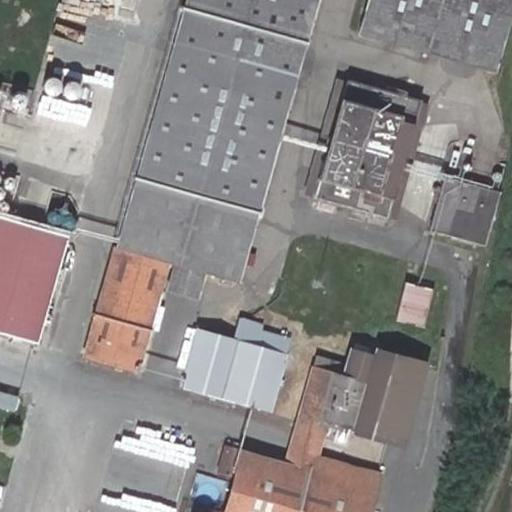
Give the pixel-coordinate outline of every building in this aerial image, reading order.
[(187,0),(118,249),(180,266),(209,274),(238,282),(317,0),(187,0)] [(364,0),(355,33),(487,69),(490,70),(509,0),(364,0)] [(379,220),(413,102),(342,80),(308,198),(379,220)] [(495,193),(438,178),(422,232),(479,248),(495,193)] [(0,337),(39,348),(70,241),(0,220),(0,337)] [(120,255),(88,361),(138,375),(171,269),(120,255)] [(209,274),(180,266),(172,293),(201,301),(209,274)] [(397,284),(388,321),(417,329),(427,291),(397,284)] [(187,391),(275,416),(298,338),(251,323),(245,343),(205,331),(187,391)] [(356,350),(332,432),(401,452),(428,360),(387,348),(384,359),(356,350)] [(294,467),(390,495),(395,478),(325,457),(332,432),(348,376),(322,368),(294,467)] [(7,494),(33,501),(62,398),(36,391),(7,494)] [(177,511),(186,456),(117,446),(107,511),(177,511)] [(257,457),(245,453),(238,477),(251,481),(257,457)] [(385,511),(390,495),(294,467),(262,458),(247,511),(385,511)]
